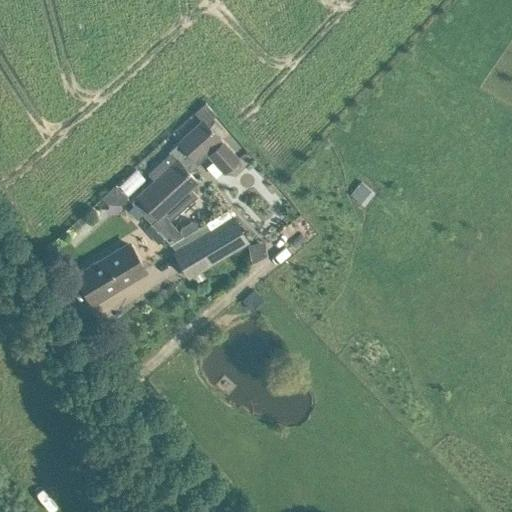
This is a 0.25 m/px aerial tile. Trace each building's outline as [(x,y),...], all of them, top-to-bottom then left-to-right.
[(195,159),(205,150),(224,171),(238,158),(202,120),(179,141),(195,159)] [(137,196),(130,202),(150,225),(160,216),(167,224),(195,199),(187,191),(197,181),(190,173),(188,171),(182,164),(190,156),(194,160),(195,159),(179,141),(168,151),(170,153),(147,174),(153,181),(137,196)] [(334,199),(344,188),(332,177),(322,188),(334,199)] [(247,241),(233,218),(228,209),(176,238),(182,248),(174,253),(188,276),(247,241)] [(119,252),(118,249),(75,275),(92,302),(134,276),(133,275),(145,268),(144,265),(143,266),(130,245),(119,252)]
